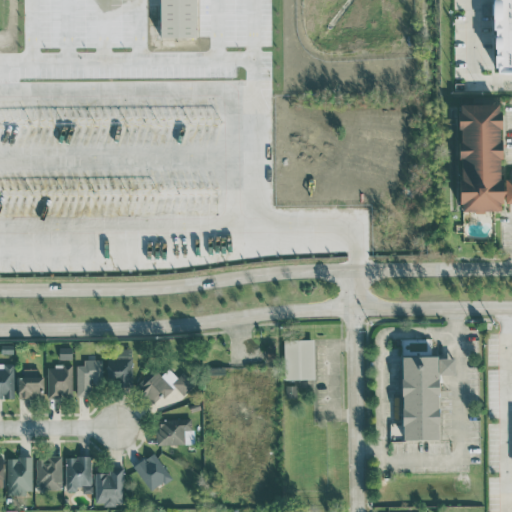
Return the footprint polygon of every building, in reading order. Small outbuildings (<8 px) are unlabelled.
[(194,0),(155,0),(155,37),(194,37),(194,0)] [(511,0),(487,0),(490,62),(496,62),(496,73),(511,72),(511,0)] [(511,178),(500,179),(500,104),(454,104),(455,125),(457,125),(457,178),(454,178),(454,201),(461,201),(461,211),(502,211),(502,203),(511,202),(511,178)] [(283,340),(284,379),(315,379),(314,339),(283,340)] [(72,347),(59,347),(59,358),(72,359),(72,347)] [(107,377),(118,378),(118,388),(131,389),(132,350),(107,349),(107,377)] [(400,355),(437,356),(438,438),(403,440),(400,355)] [(101,381),(101,359),(83,360),(83,365),(76,365),(77,396),(92,396),(92,382),(101,381)] [(0,398),(13,398),(14,363),(0,362),(0,398)] [(47,365),(47,397),(72,396),(72,365),(47,365)] [(43,376),(37,376),(37,368),(19,368),(19,397),(43,396),(43,376)] [(183,372),(177,377),(169,368),(160,376),(154,369),(136,385),(151,403),(162,393),(164,396),(175,387),(183,395),(194,385),(183,372)] [(191,430),(191,419),(157,419),(157,444),(185,444),(185,430),(191,430)] [(133,467),(152,491),(171,476),(152,451),(133,467)] [(91,486),(90,456),(65,457),(66,491),(76,490),(76,487),(91,486)] [(32,494),(32,457),(6,457),(7,494),(32,494)] [(61,457),(36,457),(36,488),(61,488),(61,457)] [(94,502),(103,502),(103,504),(122,505),(123,468),(109,467),(109,473),(95,473),(94,502)]
